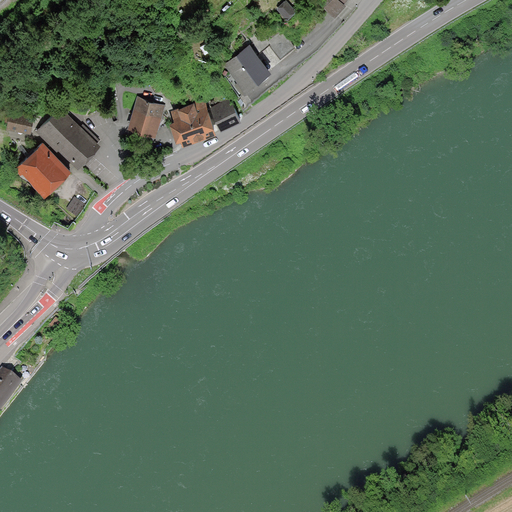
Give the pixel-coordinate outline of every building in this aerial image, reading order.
[(345,5),(342,2),(339,0),(321,0),(320,2),(334,16),(345,5)] [(295,10),(286,1),(279,8),(288,17),(295,10)] [(258,50),(268,41),(266,39),(256,27),(246,36),(258,50)] [(280,27),(266,39),(268,41),(280,54),(293,42),(280,27)] [(268,68),(247,42),(218,66),(238,92),(268,68)] [(50,79),(39,84),(42,91),(53,86),(50,79)] [(148,92),(139,89),(128,124),(149,131),(160,100),(146,95),(148,92)] [(229,96),(210,104),(218,123),(237,114),(229,96)] [(212,127),(203,101),(173,112),(182,138),(212,127)] [(79,123),(57,104),(35,127),(44,135),(47,131),(78,160),(96,140),(92,136),(96,132),(82,120),(79,123)] [(31,109),(9,108),(8,123),(30,124),(31,109)] [(44,190),(67,164),(36,138),(12,166),(18,171),(20,169),(44,190)] [(86,200),(74,192),(66,205),(79,213),(86,200)] [(0,407),(20,381),(3,369),(0,373),(0,407)]
